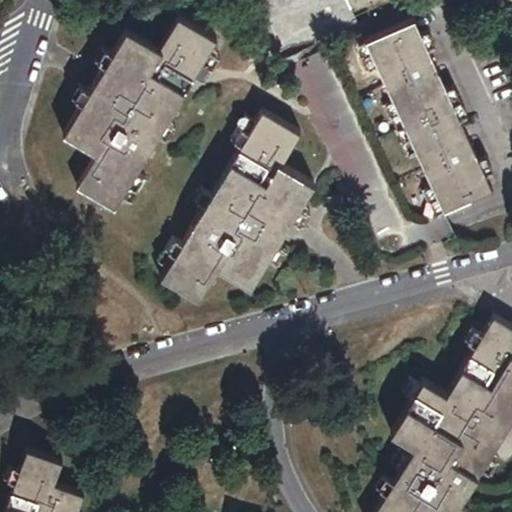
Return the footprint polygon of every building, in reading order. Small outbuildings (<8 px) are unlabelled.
[(258,0),(289,66),(361,32),(346,0),(258,0)] [(194,72),(208,48),(216,35),(177,12),(158,44),(125,24),(61,133),(94,153),(75,184),(114,207),(121,196),(135,172),(157,135),(165,122),(194,72)] [(414,17),(365,39),(444,212),(492,189),(414,17)] [(217,53),(208,48),(194,72),(203,77),(217,53)] [(254,119),(239,144),(210,192),(203,204),(180,242),(165,267),(159,277),(198,300),(217,268),(249,287),(313,180),(280,162),(299,129),(261,107),(254,119)] [(229,139),(239,144),(254,119),(244,113),(229,139)] [(174,128),(165,122),(157,135),(166,140),(174,128)] [(135,172),(121,196),(131,202),(145,177),(135,172)] [(203,204),(210,192),(201,187),(194,199),(203,204)] [(156,262),(165,267),(180,242),(171,237),(156,262)] [(451,511),(511,412),(511,355),(510,354),(511,350),(511,325),(491,313),(444,392),(421,378),(388,433),(410,447),(370,511),(451,511)] [(72,511),(80,491),(51,480),(58,458),(25,446),(0,511),(72,511)]
